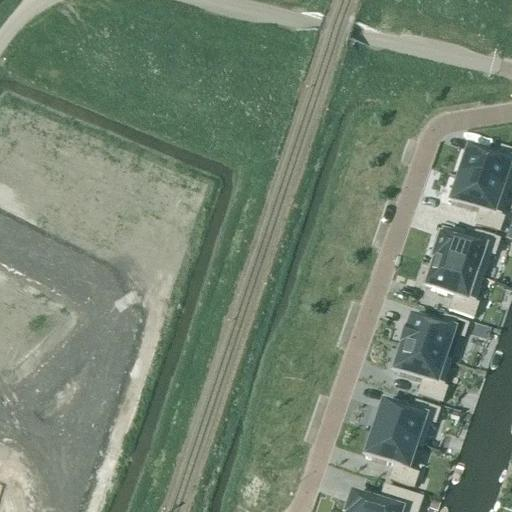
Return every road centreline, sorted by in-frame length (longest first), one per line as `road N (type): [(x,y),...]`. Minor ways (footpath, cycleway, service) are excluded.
road 1 (residential): [(298,511),(428,141),(441,125),(511,113)]
road 2 (unclassified): [(511,71),(204,0)]
road 3 (residential): [(73,441),(105,333),(101,302)]
